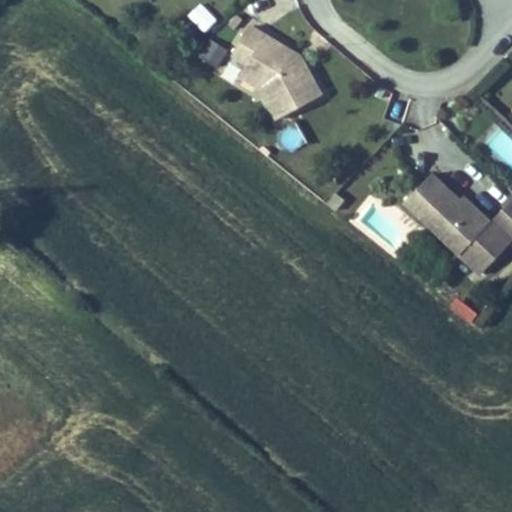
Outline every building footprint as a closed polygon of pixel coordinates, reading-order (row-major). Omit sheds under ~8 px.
[(244,30),(227,58),(245,68),(241,75),(261,85),(269,99),(262,103),(275,123),(318,98),(310,85),(294,57),(244,30)] [(261,85),(241,75),(238,82),(254,90),(262,103),(269,99),(261,85)] [(476,162),(448,135),(423,161),(496,231),(511,214),(511,187),(509,185),(505,190),(476,162)] [(482,157),(476,162),(505,190),(509,185),(482,157)] [(449,314),(472,324),(478,310),(455,300),(449,314)]
